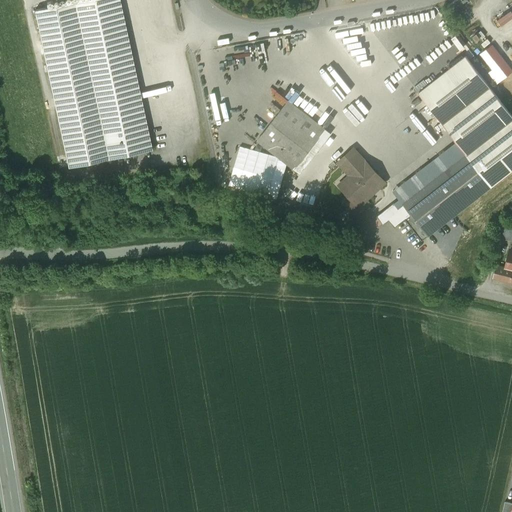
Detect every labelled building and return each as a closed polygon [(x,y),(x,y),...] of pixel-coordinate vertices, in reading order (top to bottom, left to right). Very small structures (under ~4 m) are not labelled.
[(78,0),(48,7),(35,9),(69,168),(152,150),(150,138),(146,139),(116,0),(78,0)] [(511,71),(511,69),(493,45),(482,54),(494,70),(490,73),(498,82),(511,71)] [(511,119),(511,114),(466,56),(419,92),(467,154),(511,119)] [(315,59),(290,91),(330,121),(355,89),(315,59)] [(289,101),(258,141),(277,156),(282,150),(299,164),(325,130),(289,101)] [(511,119),(467,154),(492,186),(511,170),(511,119)] [(385,182),(366,161),(354,148),(339,162),(351,176),(358,170),(360,173),(349,183),(358,193),(345,204),(356,216),(370,203),(367,199),(385,182)] [(467,154),(399,207),(395,202),(378,216),(383,223),(389,219),(395,226),(411,214),(429,236),(492,186),(467,154)] [(376,203),(380,209),(400,196),(395,189),(376,203)] [(510,224),(502,222),(498,237),(506,239),(510,224)] [(511,250),(510,250),(506,267),(497,264),(494,278),(511,282),(511,250)] [(511,511),(511,502),(505,501),(502,511),(511,511)]
